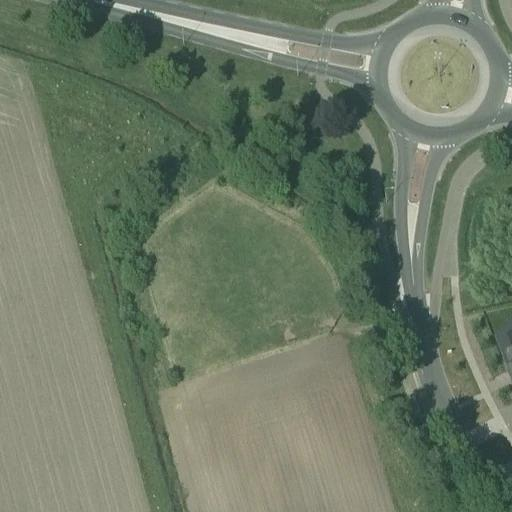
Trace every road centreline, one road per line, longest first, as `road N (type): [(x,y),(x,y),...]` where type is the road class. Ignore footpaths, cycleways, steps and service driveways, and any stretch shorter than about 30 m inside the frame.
road 1 (unclassified): [(509,511),(442,408),(420,344),(413,202),(426,135)]
road 2 (primary): [(381,69),(82,0)]
